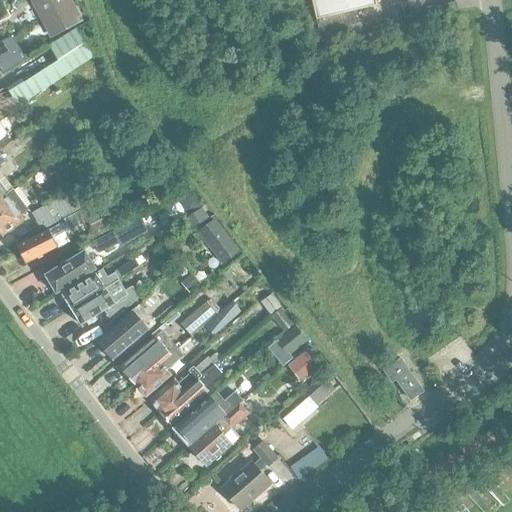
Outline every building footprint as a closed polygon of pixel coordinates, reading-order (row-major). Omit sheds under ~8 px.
[(33,0),(43,18),(70,3),(68,0),(33,0)] [(378,5),(376,0),(312,0),(317,19),(378,5)] [(70,3),(43,18),(53,37),(81,23),(70,3)] [(77,30),(50,47),(59,61),(24,84),(22,80),(7,90),(5,88),(0,90),(0,120),(19,108),(18,107),(95,58),(77,30)] [(14,35),(0,42),(0,65),(4,74),(27,59),(14,35)] [(132,142),(112,154),(127,177),(146,165),(132,142)] [(0,153),(0,197),(13,188),(0,169),(0,166),(6,162),(0,153)] [(42,231),(90,203),(80,187),(33,214),(42,231)] [(0,235),(1,237),(9,232),(26,220),(22,216),(29,211),(13,188),(0,197),(0,235)] [(122,228),(125,227),(123,221),(112,226),(99,202),(63,220),(64,223),(49,230),(17,246),(26,264),(70,242),(69,240),(88,231),(94,242),(114,232),(122,228)] [(201,209),(183,221),(190,230),(207,219),(201,209)] [(214,224),(202,233),(217,251),(210,257),(219,270),(238,255),(214,224)] [(100,254),(121,244),(128,240),(122,228),(114,232),(94,242),(100,254)] [(57,294),(97,270),(86,251),(46,276),(57,294)] [(124,277),(140,266),(136,259),(119,269),(124,277)] [(72,310),(119,280),(115,274),(108,278),(103,270),(63,295),(72,310)] [(115,304),(111,299),(110,295),(123,287),(119,280),(72,310),(81,325),(105,310),(115,304)] [(112,322),(139,297),(132,286),(111,299),(115,304),(105,310),(112,322)] [(271,316),(282,308),(273,295),(261,303),(271,316)] [(207,302),(181,324),(191,335),(217,314),(207,302)] [(233,303),(210,323),(218,332),(241,312),(233,303)] [(113,360),(156,324),(140,305),(97,342),(113,360)] [(286,332),(295,324),(283,308),(273,316),(286,332)] [(306,339),(294,325),(277,340),(289,354),(306,339)] [(135,386),(178,349),(168,337),(125,373),(135,386)] [(168,370),(184,356),(191,351),(185,344),(178,349),(135,386),(136,386),(147,398),(173,376),(168,370)] [(203,376),(216,365),(209,357),(195,369),(194,367),(190,371),(191,373),(179,384),(175,379),(150,401),(161,413),(203,376)] [(384,371),(392,382),(396,379),(411,400),(423,391),(401,359),(384,371)] [(209,393),(205,388),(223,374),(216,365),(203,376),(161,413),(171,426),(197,402),(198,403),(209,393)] [(220,421),(221,420),(236,407),(228,399),(225,402),(217,392),(201,406),(178,426),(174,429),(190,447),(215,425),(216,424),(220,421)] [(233,429),(249,414),(240,404),(236,407),(221,420),(220,421),(216,424),(215,425),(190,447),(207,466),(240,437),(233,429)] [(254,465),(259,472),(267,465),(269,466),(278,459),(264,442),(255,450),(262,458),(254,465)] [(259,472),(254,465),(252,463),(222,489),(241,510),(271,484),(259,472)]
